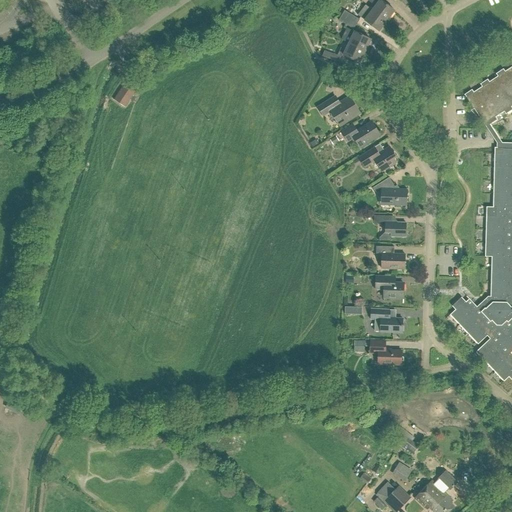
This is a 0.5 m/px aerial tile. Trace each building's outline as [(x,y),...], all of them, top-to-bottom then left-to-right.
[(372,10),(387,21),(395,11),(381,0),(367,0),(368,0),(375,6),(372,10)] [(365,5),(357,15),(379,31),(387,21),(372,10),(365,5)] [(342,15),(357,24),(359,19),(344,10),(342,15)] [(354,29),(357,24),(342,15),(339,20),(354,29)] [(349,43),(365,51),(371,39),(354,32),(347,28),(342,38),(343,40),(349,43)] [(359,63),(365,51),(349,43),(346,50),(341,48),(337,55),(324,51),(322,56),(339,62),(341,57),(343,55),(359,63)] [(511,63),(511,66),(509,69),(505,71),(503,69),(496,74),(498,76),(489,82),(488,79),(480,84),(482,87),(474,92),(472,90),(464,94),(474,109),(471,111),(481,121),(482,121),(497,143),(496,147),(503,148),(503,154),(494,153),(493,208),(486,207),(485,257),(491,257),(490,297),(489,297),(477,308),(466,296),(463,299),(460,296),(451,305),(455,310),(450,315),(478,344),(487,335),(490,338),(476,352),(504,381),(509,377),(511,380),(511,353),(511,352),(511,142),(502,143),(490,124),(497,120),(495,117),(504,111),(506,114),(511,109),(511,108),(511,107),(511,106),(511,63)] [(126,107),(139,87),(127,79),(114,99),(126,107)] [(339,103),(335,96),(318,107),(323,116),(330,111),(339,126),(360,113),(349,97),(339,103)] [(380,135),(371,122),(357,131),(352,125),(342,131),(348,142),(354,138),(360,147),(380,135)] [(334,146),(340,141),(336,137),(330,141),(334,146)] [(312,148),(319,144),(316,140),(310,143),(312,148)] [(396,157),(389,146),(378,153),(375,147),(358,158),(365,167),(375,161),(382,172),(396,163),(394,159),(396,157)] [(406,205),(407,190),(395,189),(395,188),(389,177),(373,188),(376,192),(381,193),(381,201),(389,201),(389,205),(406,205)] [(374,215),(374,221),(382,226),(385,227),(385,232),(380,238),(380,240),(380,241),(391,241),(391,236),(405,237),(406,223),(390,222),(391,216),(386,216),(374,215)] [(404,269),(405,254),(394,254),(394,247),(376,246),(376,254),(382,254),(381,268),(404,269)] [(403,298),(404,283),(391,283),(391,276),(376,275),(375,290),(384,290),(384,297),(403,298)] [(371,309),(371,319),(375,319),(374,332),(380,332),(400,332),(402,332),(403,318),(400,318),(396,318),(390,318),(390,310),(371,309)] [(401,365),(402,351),(385,350),(385,341),(370,341),(370,353),(378,353),(378,364),(401,365)] [(351,383),(350,374),(341,376),(343,384),(351,383)] [(10,400),(6,406),(19,413),(22,407),(10,400)] [(414,454),(419,446),(413,441),(415,437),(404,430),(396,442),(414,454)] [(400,464),(396,471),(408,478),(412,471),(400,464)] [(377,476),(382,469),(377,465),(372,471),(377,476)] [(424,488),(448,510),(453,506),(449,502),(451,500),(444,492),(448,488),(449,490),(457,482),(445,470),(437,478),(438,478),(434,482),(431,480),(424,487),(424,488)] [(364,473),(359,479),(367,484),(371,479),(364,473)] [(388,483),(376,496),(378,497),(384,503),(394,493),(396,490),(388,483)] [(396,490),(394,493),(384,503),(393,511),(396,511),(410,497),(399,487),(396,490)] [(434,511),(446,511),(448,510),(424,488),(424,487),(414,497),(424,507),(427,504),(434,511)] [(377,498),(373,502),(382,510),(385,507),(377,498)]
